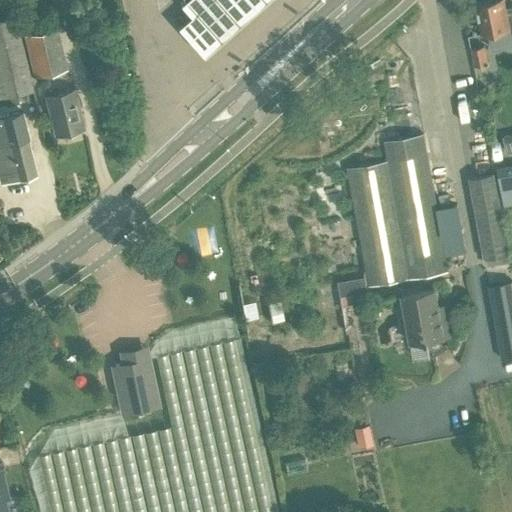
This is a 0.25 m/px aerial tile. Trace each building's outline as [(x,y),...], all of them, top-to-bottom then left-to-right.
[(185,0),(183,2),(180,6),(190,18),(178,29),(204,57),(268,0),(185,0)] [(476,0),(482,32),(508,27),(511,45),(511,44),(511,4),(504,6),(503,0),(476,0)] [(14,12),(0,15),(0,116),(21,111),(16,91),(33,87),(14,12)] [(57,26),(26,33),(36,73),(66,66),(57,26)] [(475,64),(487,62),(484,43),(471,46),(475,64)] [(55,134),(84,127),(74,86),(45,94),(55,134)] [(0,117),(0,181),(35,172),(20,112),(0,117)] [(369,284),(448,270),(423,132),(384,139),(388,158),(348,166),(369,284)] [(500,187),(511,184),(511,163),(496,166),(500,187)] [(483,258),(507,254),(493,173),(469,178),(483,258)] [(367,274),(340,277),(344,301),(370,298),(367,274)] [(511,278),(490,282),(502,357),(511,355),(511,278)] [(410,340),(449,333),(445,313),(440,314),(435,287),(401,293),(410,340)] [(172,423),(29,455),(41,511),(60,511),(60,510),(84,482),(95,480),(89,475),(99,463),(100,469),(109,460),(105,443),(156,459),(159,450),(161,463),(149,476),(167,473),(189,492),(207,488),(237,453),(276,487),(257,403),(239,423),(232,421),(236,406),(213,411),(211,418),(202,375),(247,365),(236,314),(152,333),(172,423)] [(117,364),(107,366),(117,414),(157,406),(145,345),(115,351),(117,364)] [(0,511),(11,511),(1,468),(0,467),(0,511)]
